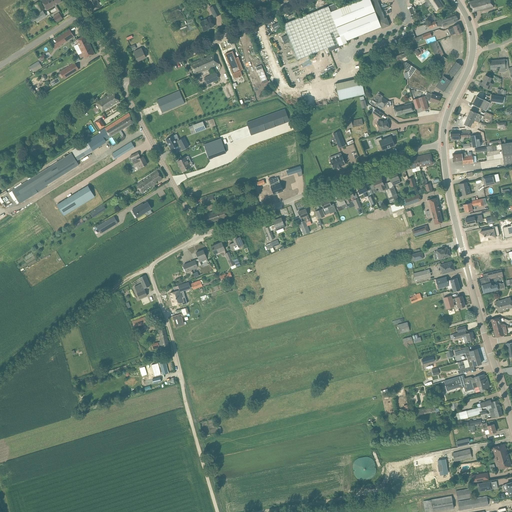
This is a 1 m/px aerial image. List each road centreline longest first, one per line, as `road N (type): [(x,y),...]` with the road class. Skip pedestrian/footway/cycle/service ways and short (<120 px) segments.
road 1 (unclassified): [(198,233),(442,145)]
road 2 (unclassified): [(121,83),(297,0)]
road 3 (track): [(0,377),(148,267)]
road 4 (unclassified): [(179,380),(148,267),(198,233)]
road 5 (unclassified): [(198,233),(121,83)]
road 6 (track): [(216,511),(179,380)]
